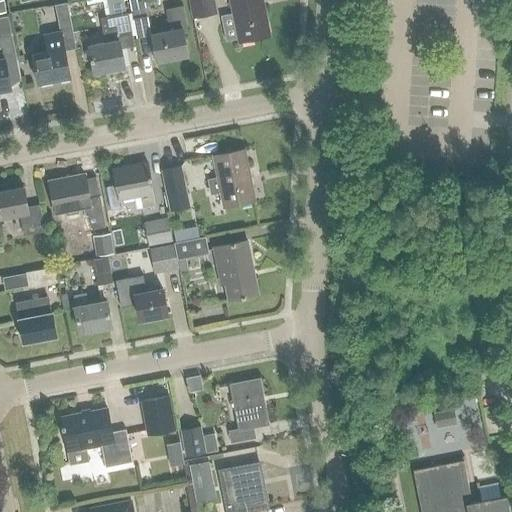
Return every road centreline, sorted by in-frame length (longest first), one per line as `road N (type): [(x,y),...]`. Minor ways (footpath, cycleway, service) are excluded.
road 1 (residential): [(0,163),(323,94)]
road 2 (residential): [(0,395),(311,335)]
road 3 (residential): [(311,335),(323,94)]
road 4 (residential): [(345,511),(311,335)]
